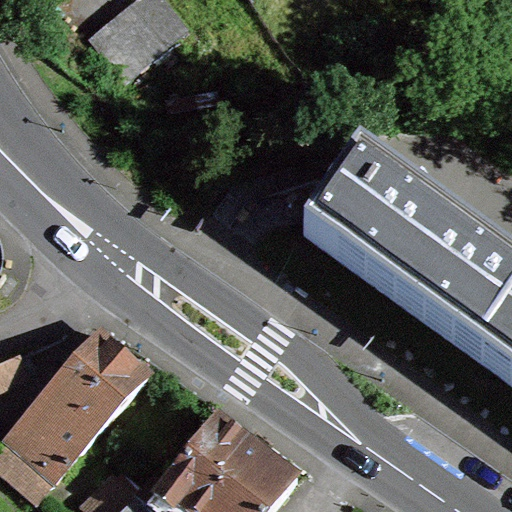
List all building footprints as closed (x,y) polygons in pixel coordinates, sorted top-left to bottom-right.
[(162,0),(144,0),(134,8),(166,52),(189,34),(162,0)] [(166,52),(134,8),(111,25),(145,69),(167,53),(166,52)] [(145,69),(111,25),(89,42),(123,86),(145,69)] [(511,251),(405,174),(361,234),(511,343),(511,251)] [(150,381),(100,337),(8,441),(58,485),(150,381)] [(0,389),(38,373),(29,353),(0,366),(0,389)] [(165,491),(153,481),(137,501),(138,502),(150,511),(278,511),(300,485),(266,458),(274,448),(261,437),(253,447),(220,422),(165,491)] [(150,511),(138,502),(128,511),(150,511)]
